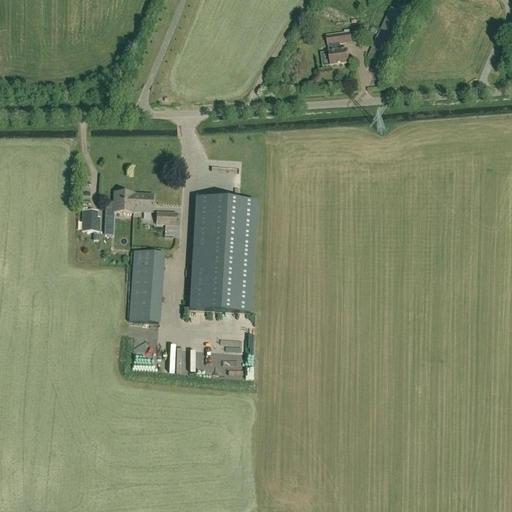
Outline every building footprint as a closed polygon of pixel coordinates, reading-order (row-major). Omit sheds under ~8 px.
[(383,65),(406,16),(391,9),(368,58),(383,65)] [(347,51),(339,52),(338,46),(352,44),(351,34),(327,37),(329,47),(330,53),(329,53),(331,67),(349,65),(347,51)] [(114,212),(133,213),(134,194),(134,193),(114,193),(114,212)] [(152,212),(153,195),(134,194),(133,213),(133,212),(152,212)] [(247,315),(254,204),(194,200),(187,311),(247,315)] [(99,219),(95,219),(95,213),(83,213),(82,233),(98,233),(99,219)] [(177,214),(157,214),(157,226),(177,227),(177,214)] [(168,266),(168,250),(145,250),(145,266),(168,266)] [(148,334),(156,334),(156,325),(163,325),(164,314),(149,313),(148,334)]
